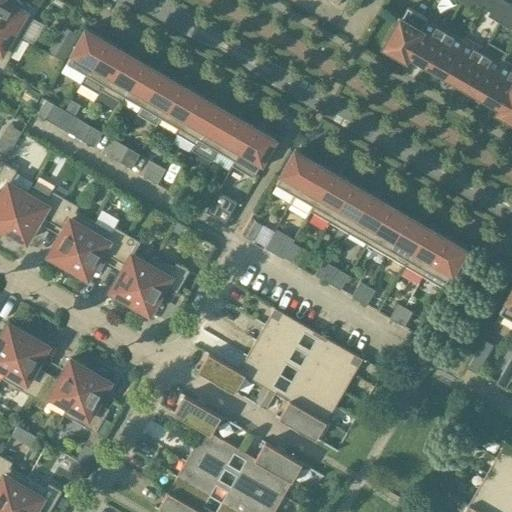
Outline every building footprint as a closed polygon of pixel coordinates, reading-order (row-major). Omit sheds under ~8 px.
[(34,0),(11,0),(10,1),(7,0),(0,0),(0,23),(22,36),(40,4),(34,0)] [(487,0),(484,7),(491,11),(497,0),(487,0)] [(402,55),(404,56),(427,17),(408,6),(402,18),(401,17),(385,45),(390,47),(388,50),(401,58),(402,55)] [(445,28),(427,17),(404,56),(406,57),(407,55),(417,61),(419,57),(427,62),(445,28)] [(22,36),(0,23),(0,65),(4,68),(22,36)] [(67,61),(62,70),(81,82),(87,72),(106,39),(86,28),(67,61)] [(445,28),(427,62),(435,67),(434,70),(444,76),(464,39),(445,28)] [(56,38),(49,51),(63,59),(70,46),(56,38)] [(87,72),(81,82),(100,93),(102,89),(125,50),(106,39),(87,72)] [(483,50),(464,39),(444,76),(454,82),(456,79),(464,84),(483,50)] [(483,50),(464,84),(473,89),(471,92),(481,98),(502,61),(506,52),(488,41),(483,50)] [(125,50),(102,89),(121,100),(144,61),(125,50)] [(162,72),(144,61),(121,100),(122,101),(126,95),(143,105),(162,72)] [(511,87),(511,66),(502,61),(481,98),(491,104),(493,101),(501,105),(498,110),(499,110),(511,87)] [(143,105),(138,113),(157,124),(162,115),(181,83),(162,72),(143,105)] [(200,93),(181,83),(162,115),(179,125),(176,132),(177,132),(200,93)] [(511,87),(499,110),(502,112),(500,115),(511,121),(511,87)] [(200,93),(177,132),(196,143),(218,104),(200,93)] [(47,99),(38,113),(45,118),(54,103),(47,99)] [(196,143),(192,149),(211,160),(218,148),(237,115),(218,104),(196,143)] [(237,115),(218,148),(235,158),(232,164),(233,165),(256,126),(237,115)] [(75,135),(84,120),(76,116),(68,130),(75,135)] [(91,125),(84,120),(75,135),(83,139),(91,125)] [(275,137),(256,126),(233,165),(253,176),(275,137)] [(15,142),(3,135),(0,141),(0,149),(8,154),(15,142)] [(113,156),(121,142),(114,138),(106,152),(113,156)] [(128,146),(121,142),(113,156),(120,161),(128,146)] [(296,193),(315,160),(296,149),(277,182),(296,193)] [(150,178),(158,164),(151,160),(143,174),(150,178)] [(296,193),(291,202),(308,212),(310,209),(312,210),(334,171),(315,160),(296,193)] [(0,225),(7,229),(33,185),(32,184),(27,192),(10,182),(17,169),(5,162),(0,169),(0,190),(2,192),(0,195),(0,225)] [(166,168),(158,164),(150,178),(158,182),(166,168)] [(334,171),(312,210),(330,221),(353,182),(334,171)] [(188,199),(196,186),(188,181),(180,195),(188,199)] [(372,193),(353,182),(330,221),(349,232),(372,193)] [(41,215),(53,221),(66,198),(53,190),(50,195),(33,185),(7,229),(27,241),(41,215)] [(203,190),(196,186),(188,199),(195,204),(203,190)] [(218,190),(207,211),(226,222),(237,201),(218,190)] [(390,204),(372,193),(349,232),(368,243),(390,204)] [(49,253),(69,265),(94,221),(75,210),(78,205),(66,198),(53,221),(64,228),(49,253)] [(409,214),(390,204),(368,243),(386,253),(409,214)] [(428,225),(409,214),(386,253),(405,264),(428,225)] [(264,224),(256,219),(248,234),(255,239),(264,224)] [(103,250),(114,257),(128,234),(114,226),(111,231),(94,221),(69,265),(88,276),(103,250)] [(176,221),(172,229),(177,231),(181,230),(184,225),(176,221)] [(428,225),(405,264),(424,275),(446,236),(428,225)] [(111,289),(130,300),(156,256),(154,255),(149,263),(132,253),(139,241),(128,234),(114,257),(125,263),(111,289)] [(446,236),(424,275),(443,286),(447,280),(466,247),(446,236)] [(294,241),(286,237),(278,252),(285,256),(294,241)] [(285,256),(293,260),(301,245),(294,241),(285,256)] [(174,266),(156,256),(130,300),(150,312),(164,286),(176,292),(189,268),(176,261),(174,266)] [(331,263),(323,258),(315,273),(322,277),(331,263)] [(322,277),(330,282),(339,267),(331,263),(322,277)] [(368,284),(361,280),(353,295),(360,299),(368,284)] [(376,289),(368,284),(360,299),(368,304),(376,289)] [(501,311),(496,319),(500,322),(505,313),(511,317),(511,288),(500,310),(501,311)] [(406,306),(399,302),(390,317),(397,321),(406,306)] [(413,310),(406,306),(397,321),(405,325),(413,310)] [(275,307),(266,322),(298,341),(304,330),(317,337),(310,348),(354,373),(363,357),(275,307)] [(0,337),(0,365),(6,369),(2,377),(3,377),(29,333),(9,322),(0,337)] [(266,322),(257,338),(289,356),(295,345),(308,353),(301,363),(345,388),(354,373),(310,348),(298,341),(266,322)] [(49,344),(29,333),(3,377),(34,395),(48,372),(37,365),(49,344)] [(257,338),(248,353),(280,372),(286,361),(299,368),(292,379),(336,404),(345,388),(301,363),(289,356),(257,338)] [(494,344),(484,339),(479,347),(489,353),(494,344)] [(209,352),(199,370),(203,372),(218,381),(235,391),(245,374),(245,373),(239,370),(239,369),(209,352)] [(239,369),(239,370),(245,373),(245,374),(289,400),(290,399),(326,420),(336,404),(292,379),(286,390),(273,383),(280,372),(248,353),(240,368),(239,369)] [(64,412),(65,413),(91,369),(71,357),(59,378),(48,372),(34,395),(47,402),(51,395),(68,405),(64,412)] [(91,369),(65,413),(85,425),(96,431),(110,407),(98,401),(110,380),(106,377),(109,372),(96,365),(93,370),(91,369)] [(263,385),(254,401),(266,408),(275,392),(263,385)] [(185,394),(174,412),(204,429),(205,428),(211,432),(212,431),(221,415),(204,405),(189,396),(185,394)] [(289,400),(280,417),(290,423),(299,428),(301,429),(317,438),(326,420),(290,399),(289,400)] [(29,453),(36,432),(16,424),(8,446),(29,453)] [(204,429),(196,444),(228,462),(234,451),(247,458),(240,470),(283,495),(292,479),(256,458),(256,457),(212,431),(211,432),(205,428),(204,429)] [(486,435),(481,444),(494,451),(499,443),(486,435)] [(511,443),(506,440),(497,456),(511,464),(511,443)] [(256,457),(256,458),(292,479),(302,462),(286,452),(285,452),(276,447),(266,441),(256,457)] [(196,444),(187,460),(219,478),(225,466),(238,474),(231,485),(274,510),(283,495),(240,470),(228,462),(196,444)] [(13,461),(0,454),(0,511),(7,511),(28,477),(10,466),(13,461)] [(511,464),(497,456),(488,472),(511,485),(511,464)] [(187,460),(178,475),(210,494),(216,482),(229,490),(222,501),(241,511),(273,511),(274,510),(231,485),(219,478),(187,460)] [(511,485),(488,472),(479,487),(511,506),(511,485)] [(178,475),(169,491),(205,511),(204,511),(241,511),(222,501),(216,511),(203,504),(210,494),(178,475)] [(28,477),(7,511),(33,511),(37,507),(46,511),(49,511),(62,490),(49,482),(47,487),(28,477)] [(511,511),(511,506),(479,487),(469,503),(484,511),(511,511)] [(169,491),(159,508),(165,511),(204,511),(205,511),(169,491)] [(484,511),(469,503),(464,511),(484,511)]
